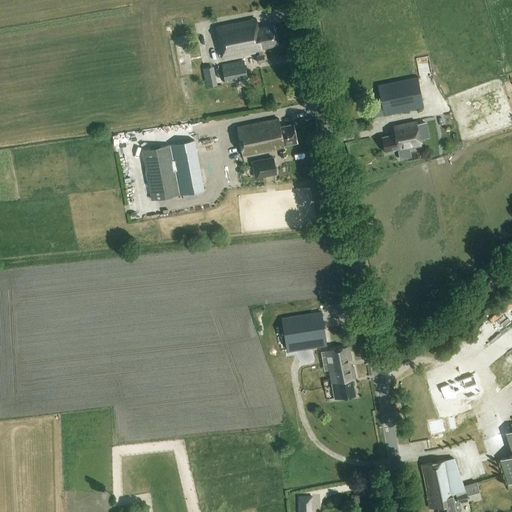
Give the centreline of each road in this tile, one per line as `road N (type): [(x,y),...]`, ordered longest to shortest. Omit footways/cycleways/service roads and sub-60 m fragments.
road 1 (tertiary): [(404,511),(304,0)]
road 2 (track): [(381,388),(511,270)]
